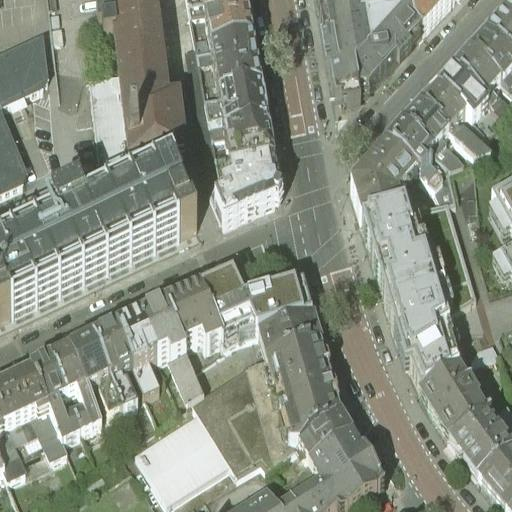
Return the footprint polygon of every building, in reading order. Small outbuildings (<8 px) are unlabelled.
[(166,105),(155,0),(108,0),(109,6),(95,8),(98,31),(101,31),(103,41),(113,40),(117,83),(87,86),(89,97),(97,169),(185,160),(179,104),(166,105)] [(193,0),(186,2),(188,14),(242,5),(241,0),(193,0)] [(360,112),(359,106),(355,79),(371,62),(366,27),(374,26),(368,0),(315,0),(320,20),(336,113),(347,113),(360,112)] [(368,0),(374,26),(366,27),(371,62),(355,79),(359,106),(369,104),(367,97),(380,84),(395,68),(400,68),(420,47),(416,44),(421,40),(413,33),(406,0),(368,0)] [(406,0),(413,33),(421,40),(450,9),(459,0),(406,0)] [(242,5),(188,14),(190,25),(204,23),(207,44),(210,59),(251,52),(248,34),(242,5)] [(499,32),(485,48),(511,72),(511,18),(499,32)] [(42,40),(0,57),(0,193),(21,185),(28,174),(0,115),(0,109),(8,106),(23,100),(41,94),(46,83),(42,40)] [(210,59),(207,44),(194,46),(195,54),(196,62),(210,59)] [(477,56),(468,66),(501,95),(511,105),(511,87),(511,85),(511,72),(485,48),(477,56)] [(210,59),(196,62),(198,72),(212,69),(219,106),(259,99),(255,79),(251,52),(210,59)] [(195,54),(185,55),(191,90),(201,88),(198,72),(196,62),(195,54)] [(462,73),(452,84),(503,130),(505,132),(511,125),(511,120),(493,103),(501,95),(468,66),(462,73)] [(436,101),(465,128),(486,148),(503,130),(452,84),(446,91),(436,101)] [(201,88),(191,90),(192,97),(202,95),(201,88)] [(202,95),(192,97),(201,148),(211,146),(208,126),(205,109),(202,95)] [(262,117),(259,99),(219,106),(205,109),(208,126),(221,124),(223,133),(221,133),(223,144),(265,136),(262,117)] [(26,109),(23,100),(8,106),(11,115),(19,112),(26,109)] [(448,147),(476,172),(490,167),(458,137),(465,128),(436,101),(428,110),(419,120),(448,147)] [(413,127),(402,139),(431,165),(449,182),(462,177),(458,172),(440,155),(448,147),(419,120),(413,127)] [(265,136),(223,144),(225,154),(227,154),(229,163),(214,165),(217,182),(272,173),(269,155),(265,136)] [(395,146),(385,157),(416,185),(434,201),(442,193),(441,188),(430,178),(430,177),(424,172),(431,165),(402,139),(395,146)] [(211,146),(201,148),(210,197),(218,186),(217,182),(214,165),(211,146)] [(357,188),(350,196),(361,232),(401,221),(397,207),(416,185),(385,157),(357,188)] [(449,182),(431,165),(424,172),(430,177),(430,178),(441,188),(442,193),(434,201),(440,213),(446,212),(453,211),(447,183),(449,182)] [(272,173),(217,182),(218,186),(224,196),(220,198),(224,207),(214,211),(223,232),(233,228),(271,212),(270,212),(278,208),(272,173)] [(183,205),(171,174),(83,212),(77,200),(51,211),(56,224),(0,248),(0,317),(110,270),(196,233),(183,205)] [(511,193),(490,206),(511,244),(511,257),(499,265),(511,288),(511,193)] [(375,282),(385,314),(470,289),(446,212),(440,213),(401,221),(361,232),(364,246),(375,282)] [(232,286),(199,300),(220,349),(223,356),(238,347),(258,342),(312,327),(303,293),(243,310),(232,286)] [(475,309),(470,289),(385,314),(392,338),(396,348),(403,364),(409,377),(414,390),(420,403),(457,380),(459,379),(450,350),(452,350),(448,336),(445,327),(475,309)] [(220,349),(199,300),(184,306),(164,314),(182,356),(200,348),(204,356),(220,349)] [(182,356),(164,314),(153,319),(140,325),(157,365),(167,361),(178,386),(179,386),(189,412),(190,411),(203,403),(182,356)] [(157,365),(140,325),(127,330),(116,335),(133,376),(144,401),(158,394),(150,375),(152,375),(149,369),(157,365)] [(315,336),(312,327),(258,342),(265,368),(320,353),(315,336)] [(133,376),(116,335),(105,340),(93,345),(123,415),(132,411),(137,409),(126,385),(123,386),(121,381),(133,376)] [(123,415),(93,345),(81,350),(70,355),(87,396),(100,390),(102,395),(99,397),(109,421),(123,415)] [(327,382),(320,353),(265,368),(255,371),(203,403),(190,411),(196,421),(228,472),(235,484),(259,471),(267,480),(298,454),(307,447),(340,424),(327,382)] [(491,353),(478,358),(470,369),(472,374),(497,365),(491,353)] [(105,437),(87,396),(70,355),(58,360),(50,364),(81,435),(86,446),(105,437)] [(61,443),(81,435),(50,364),(38,369),(31,372),(48,411),(61,443)] [(0,432),(48,411),(31,372),(0,385),(0,432)] [(448,449),(486,426),(477,412),(479,411),(468,393),(466,395),(462,387),(457,380),(420,403),(425,411),(437,432),(448,449)] [(48,411),(0,432),(0,466),(2,471),(6,480),(24,472),(26,475),(51,465),(49,461),(66,454),(61,443),(48,411)] [(132,411),(123,415),(132,436),(141,432),(132,411)] [(511,423),(506,414),(486,426),(511,461),(511,460),(511,423)] [(166,511),(228,472),(196,421),(135,460),(166,511)] [(344,432),(340,424),(307,447),(298,454),(308,473),(330,458),(352,444),(344,432)] [(477,487),(511,461),(486,426),(448,449),(467,474),(477,487)] [(330,458),(308,473),(320,490),(327,501),(332,511),(356,511),(360,510),(383,496),(370,475),(352,444),(330,458)] [(493,506),(497,511),(511,511),(511,460),(511,461),(477,487),(493,506)] [(332,511),(327,501),(320,490),(285,511),(272,511),(266,503),(251,511),(332,511)]
